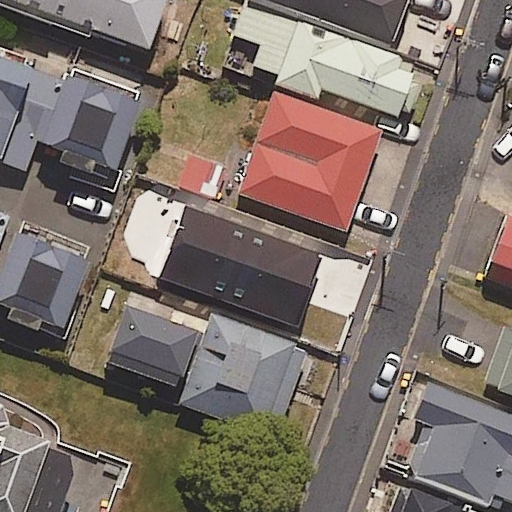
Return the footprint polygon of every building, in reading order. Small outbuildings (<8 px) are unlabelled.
[(166,1),(162,0),(0,0),(0,2),(144,58),(166,1)] [(225,59),(278,77),(273,90),(318,106),(323,93),(397,119),(415,68),(242,8),(225,59)] [(0,163),(25,172),(33,149),(60,159),(57,168),(92,180),(95,171),(113,176),(141,95),(73,72),(68,87),(0,63),(0,163)] [(380,136),(273,98),(239,197),(345,235),(380,136)] [(224,169),(188,158),(178,189),(214,200),(224,169)] [(213,260),(206,284),(223,289),(216,311),(307,341),(335,255),(206,213),(193,253),(213,260)] [(0,241),(8,219),(0,216),(0,241)] [(511,222),(507,220),(487,279),(511,288),(511,222)] [(0,310),(8,313),(5,323),(37,334),(40,326),(61,334),(85,265),(13,240),(0,278),(0,310)] [(195,339),(126,314),(107,366),(176,391),(195,339)] [(305,354),(210,320),(179,406),(275,440),(305,354)] [(511,342),(494,394),(511,400),(511,342)] [(511,511),(511,419),(427,386),(415,417),(428,422),(407,474),(501,511),(511,511)] [(0,415),(0,511),(61,511),(79,461),(0,432),(0,431),(5,418),(0,415)] [(452,511),(399,492),(391,511),(452,511)]
